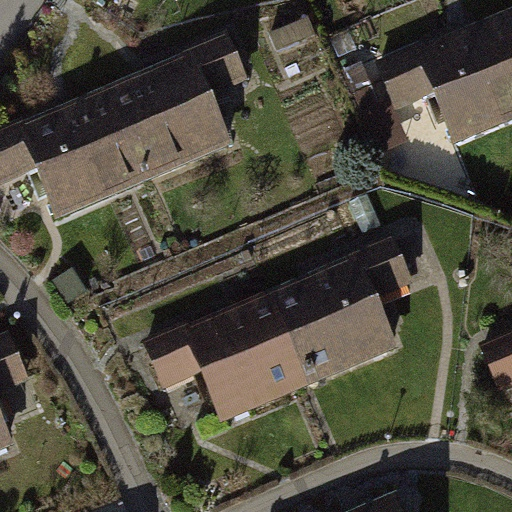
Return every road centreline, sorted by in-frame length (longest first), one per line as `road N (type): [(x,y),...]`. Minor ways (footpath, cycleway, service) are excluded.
road 1 (residential): [(157,511),(70,345),(0,260)]
road 2 (residential): [(260,511),(361,464),(421,456),(511,476)]
